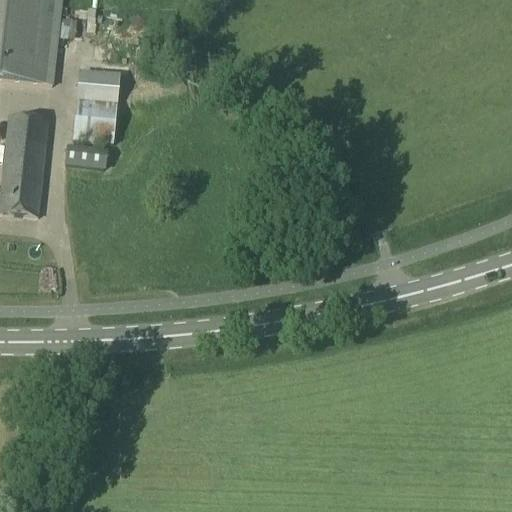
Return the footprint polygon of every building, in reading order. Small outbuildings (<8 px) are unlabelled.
[(0,0),(0,84),(50,90),(60,0),(0,0)] [(126,107),(127,78),(68,76),(67,104),(126,107)] [(111,150),(115,110),(74,106),(70,146),(111,150)] [(0,218),(37,222),(47,125),(5,121),(0,175),(0,218)] [(101,174),(104,155),(66,150),(63,169),(101,174)] [(95,267),(115,241),(119,244),(138,220),(118,204),(107,218),(100,212),(90,225),(86,221),(76,234),(86,241),(77,253),(95,267)]
